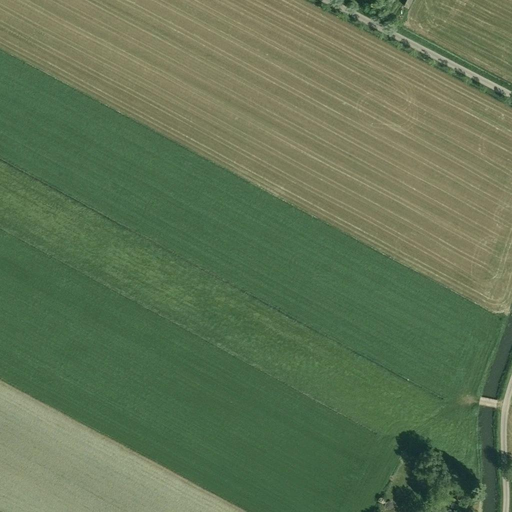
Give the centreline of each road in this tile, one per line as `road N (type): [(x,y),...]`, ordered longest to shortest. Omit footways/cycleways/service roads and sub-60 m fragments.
road 1 (unclassified): [(511,95),(328,0)]
road 2 (unclassified): [(505,511),(502,433),(511,381)]
